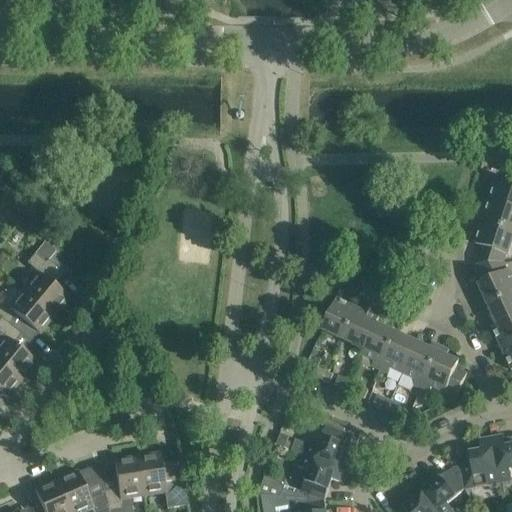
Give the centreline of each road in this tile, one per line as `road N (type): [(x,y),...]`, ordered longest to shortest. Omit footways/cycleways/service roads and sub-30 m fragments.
road 1 (residential): [(257,378),(282,223),(264,89)]
road 2 (residential): [(264,89),(226,367)]
road 3 (residential): [(0,464),(63,354),(80,342),(116,340),(132,351),(144,381),(131,415)]
road 4 (residential): [(264,40),(0,35)]
road 5 (unclassified): [(264,40),(408,42),(452,34),(510,0)]
road 6 (residential): [(495,413),(470,352),(441,315),(451,253)]
road 7 (residential): [(226,367),(208,511)]
road 8 (residential): [(131,415),(0,474)]
road 9 (residential): [(257,378),(386,435)]
road 10 (residential): [(231,511),(257,378)]
